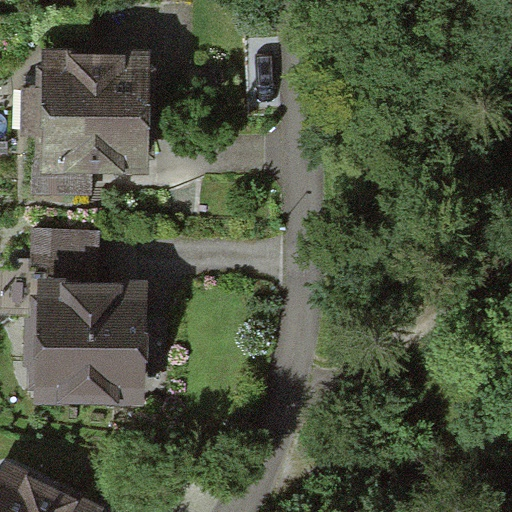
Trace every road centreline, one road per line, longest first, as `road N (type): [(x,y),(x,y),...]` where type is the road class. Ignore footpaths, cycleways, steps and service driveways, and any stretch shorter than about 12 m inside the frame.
road 1 (residential): [(245,511),(302,396),(293,0)]
road 2 (track): [(302,396),(511,238)]
road 3 (track): [(267,480),(511,467)]
road 4 (track): [(472,465),(433,383),(387,330)]
